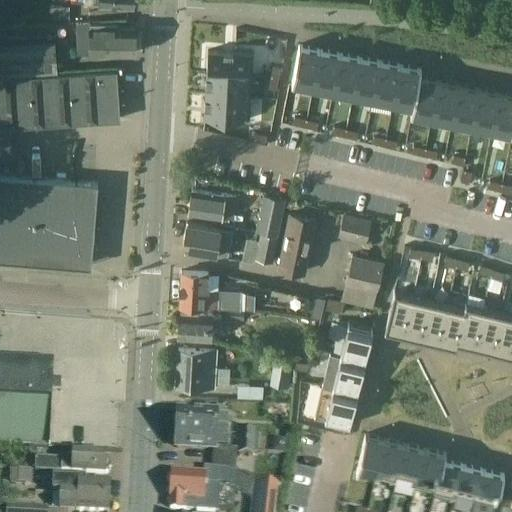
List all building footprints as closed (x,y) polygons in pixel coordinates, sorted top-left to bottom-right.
[(69,8),(49,9),(49,21),(69,21),(69,8)] [(91,23),(91,43),(91,53),(135,53),(135,27),(118,27),(118,23),(91,23)] [(0,75),(57,73),(55,43),(0,44),(0,75)] [(299,44),(292,82),(313,87),(320,48),(299,44)] [(320,48),(313,87),(333,90),(340,52),(320,48)] [(208,49),(207,72),(247,74),(248,51),(208,49)] [(340,52),(333,90),(353,94),(360,56),(340,52)] [(360,56),(353,94),(373,98),(380,60),(360,56)] [(380,60),(373,98),(393,102),(400,63),(380,60)] [(400,63),(393,102),(412,106),(410,114),(411,114),(420,67),(400,63)] [(272,66),(271,75),(278,77),(280,67),(272,66)] [(420,67),(411,114),(431,118),(439,79),(420,75),(421,67),(420,67)] [(0,156),(11,156),(9,126),(119,118),(116,70),(0,77),(0,156)] [(207,72),(205,93),(246,96),(247,74),(207,72)] [(271,75),(269,85),(277,87),(278,77),(271,75)] [(439,79),(431,118),(451,122),(459,83),(439,79)] [(459,83),(451,122),(471,125),(479,87),(459,83)] [(479,87),(471,125),(491,129),(499,91),(479,87)] [(511,93),(499,91),(491,129),(511,133),(511,130),(511,93)] [(205,93),(204,116),(245,118),(246,96),(205,93)] [(297,116),(295,123),(305,126),(307,118),(297,116)] [(307,118),(305,126),(314,128),(316,120),(307,118)] [(337,125),(335,133),(344,135),(346,128),(337,125)] [(346,128),(344,135),(354,138),(356,130),(346,128)] [(258,132),(256,139),(265,142),(267,134),(258,132)] [(376,135),(374,143),(384,145),(386,137),(376,135)] [(386,137),(384,145),(394,147),(396,139),(386,137)] [(416,144),(414,152),(424,154),(426,147),(416,144)] [(426,147),(424,154),(433,157),(435,149),(426,147)] [(456,154),(454,162),(464,164),(465,156),(456,154)] [(464,171),(461,180),(469,182),(471,173),(464,171)] [(0,175),(0,258),(20,260),(20,261),(85,266),(92,261),(98,183),(11,176),(0,175)] [(492,180),(490,187),(500,190),(502,182),(492,180)] [(502,182),(500,190),(510,192),(511,184),(502,182)] [(243,201),(236,199),(236,196),(192,189),(189,213),(221,218),(221,217),(240,220),(243,201)] [(265,197),(259,228),(276,232),(283,201),(265,197)] [(290,214),(279,267),(304,272),(315,219),(290,214)] [(345,214),(339,236),(365,242),(370,221),(345,214)] [(187,223),(182,248),(216,254),(216,253),(228,255),(233,231),(220,229),(187,223)] [(246,239),(242,261),(250,263),(252,262),(256,259),(272,262),(277,237),(261,234),(259,242),(246,239)] [(413,250),(411,258),(420,260),(422,253),(413,250)] [(422,253),(420,260),(430,263),(432,255),(422,253)] [(345,284),(342,298),(373,306),(377,291),(384,262),(352,255),(345,284)] [(448,259),(446,267),(455,269),(457,261),(448,259)] [(457,261),(455,269),(465,271),(467,263),(457,261)] [(483,267),(481,275),(491,277),(492,270),(483,267)] [(492,270),(491,277),(500,280),(502,272),(492,270)] [(217,308),(217,298),(218,290),(208,290),(209,273),(181,271),(179,306),(207,308),(207,307),(217,308)] [(245,291),(241,289),(219,288),(218,307),(240,308),(244,308),(254,308),(255,293),(245,291)] [(387,319),(384,329),(403,333),(412,295),(394,290),(387,319)] [(412,295),(403,333),(420,337),(430,299),(412,295)] [(328,296),(326,308),(341,312),(344,300),(328,296)] [(313,297),(308,317),(321,320),(325,300),(313,297)] [(430,299),(420,337),(438,342),(447,303),(430,299)] [(447,303),(438,342),(455,346),(466,303),(465,303),(464,307),(447,303)] [(466,303),(455,346),(456,346),(458,341),(474,345),(483,307),(466,303)] [(483,307),(474,345),(492,350),(501,311),(483,307)] [(243,311),(231,310),(231,318),(243,319),(243,311)] [(511,314),(501,311),(492,350),(509,354),(511,341),(511,314)] [(180,313),(178,337),(210,339),(211,326),(221,327),(222,315),(212,314),(212,313),(200,313),(200,314),(180,313)] [(348,322),(340,355),(365,361),(372,328),(348,322)] [(179,349),(176,386),(203,387),(213,387),(216,352),(206,351),(206,350),(179,349)] [(340,355),(333,386),(357,392),(365,361),(340,355)] [(268,367),(279,380),(291,370),(280,356),(268,367)] [(0,443),(50,447),(53,361),(0,358),(0,443)] [(296,360),(295,368),(307,370),(308,362),(296,360)] [(333,386),(325,419),(349,425),(357,392),(333,386)] [(173,425),(177,428),(177,431),(228,433),(229,416),(216,416),(217,414),(178,412),(178,415),(173,418),(173,425)] [(347,424),(335,422),(333,430),(345,432),(347,424)] [(227,450),(228,433),(177,431),(173,435),(172,442),(176,445),(176,449),(215,451),(215,449),(227,450)] [(239,443),(254,444),(254,432),(240,431),(239,443)] [(365,433),(356,471),(376,476),(374,485),(386,438),(365,433)] [(386,438),(374,485),(394,490),(406,443),(386,438)] [(254,444),(239,443),(239,455),(253,456),(254,444)] [(406,443),(394,490),(395,490),(396,486),(414,490),(413,495),(414,495),(426,447),(406,443)] [(426,447),(414,495),(433,500),(432,502),(433,502),(445,452),(426,447)] [(445,452),(433,502),(453,507),(464,463),(445,459),(446,452),(445,452)] [(38,471),(61,473),(72,473),(72,474),(104,476),(104,475),(107,475),(111,471),(111,466),(107,461),(104,461),(105,455),(73,453),(72,461),(39,459),(38,471)] [(464,463),(453,507),(454,507),(455,502),(474,507),(483,468),(464,463)] [(483,468),(474,507),(495,511),(504,473),(483,468)] [(32,470),(10,469),(10,483),(32,484),(32,470)] [(170,500),(170,510),(196,511),(197,511),(217,511),(219,488),(235,488),(236,489),(253,502),(252,511),(251,511),(276,511),(280,488),(226,472),(204,469),(204,478),(192,474),(172,473),(170,500)] [(59,497),(67,498),(109,499),(110,484),(78,483),(78,482),(53,481),(52,495),(59,495),(59,497)] [(58,511),(66,511),(74,511),(108,511),(109,499),(67,498),(59,497),(58,511)] [(511,501),(505,500),(502,511),(504,511),(510,511),(511,507),(511,501)]
